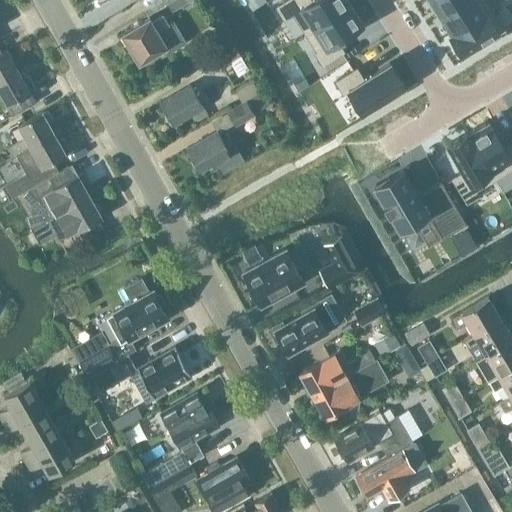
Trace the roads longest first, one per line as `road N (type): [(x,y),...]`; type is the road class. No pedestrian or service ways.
road 1 (residential): [(334,511),(47,0)]
road 2 (residential): [(452,112),(381,0)]
